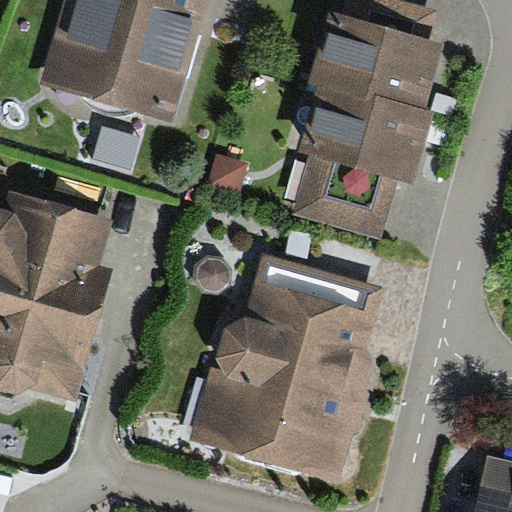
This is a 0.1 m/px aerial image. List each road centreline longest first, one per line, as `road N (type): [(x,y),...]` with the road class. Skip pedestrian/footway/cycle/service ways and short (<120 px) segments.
road 1 (residential): [(511,68),(453,254),(438,358)]
road 2 (residential): [(438,358),(394,511)]
